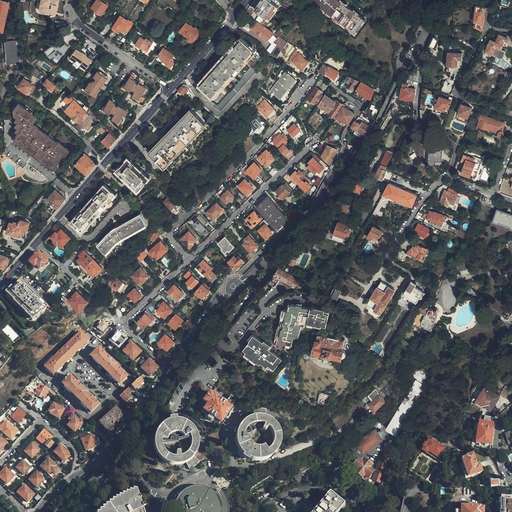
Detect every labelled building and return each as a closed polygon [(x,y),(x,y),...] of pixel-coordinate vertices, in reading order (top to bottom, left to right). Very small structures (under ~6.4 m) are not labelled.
[(9,0),(0,0),(0,30),(4,31),(9,0)] [(54,14),(56,7),(57,7),(58,3),(57,2),(57,0),(39,0),(38,7),(41,11),(54,14)] [(101,15),(108,6),(99,0),(96,0),(91,7),(94,9),(100,14),(101,15)] [(267,18),(277,4),(269,0),(261,0),(255,10),(267,18)] [(292,4),(286,0),(280,0),(279,2),(281,3),(281,4),(288,9),(290,6),(292,4)] [(364,18),(338,0),(314,0),(313,2),(355,32),(364,18)] [(479,30),(481,30),(481,28),(483,24),(485,9),(475,8),(473,26),(471,26),(470,29),(478,31),(479,30)] [(131,25),(119,17),(113,25),(118,29),(117,30),(119,32),(118,33),(123,36),(131,25)] [(240,25),(249,31),(253,26),(246,22),(245,22),(243,21),(241,24),(240,25)] [(277,43),(283,47),(286,43),(288,40),(284,36),(282,36),(280,34),(278,36),(276,34),(273,33),(274,32),(272,31),(259,22),(257,21),(253,26),(249,31),(250,32),(253,29),(257,32),(265,37),(268,39),(267,41),(265,43),(264,46),(266,47),(269,50),(270,50),(271,50),(272,50),(273,50),(275,46),(277,43)] [(186,22),(179,30),(187,37),(186,38),(187,40),(189,41),(191,39),(191,40),(200,30),(195,26),(194,27),(190,24),(189,25),(186,22)] [(187,37),(179,30),(178,31),(186,38),(187,37)] [(490,38),(485,51),(491,54),(500,57),(502,58),(505,50),(506,48),(503,47),(502,47),(501,47),(502,44),(503,40),(506,41),(507,38),(499,35),(497,39),(496,39),(495,39),(494,40),(490,38)] [(146,51),(152,43),(145,38),(144,40),(139,37),(130,51),(133,54),(138,47),(142,50),(143,49),(146,51)] [(18,39),(5,39),(6,63),(21,62),(21,56),(18,56),(18,48),(18,39)] [(59,57),(68,43),(64,41),(60,44),(56,39),(45,48),(50,55),(53,53),(59,57)] [(262,63),(237,40),(234,44),(205,75),(196,86),(199,89),(204,94),(211,99),(211,100),(218,103),(214,107),(218,109),(221,109),(262,63)] [(81,50),(76,46),(69,56),(86,67),(92,58),(87,54),(88,53),(82,49),(81,50)] [(167,63),(173,54),(163,47),(158,54),(163,58),(162,60),(167,63)] [(491,54),(485,51),(483,51),(480,59),(482,60),(508,70),(510,65),(511,65),(511,61),(502,58),(500,57),(491,54)] [(462,60),(462,53),(447,52),(447,66),(456,66),(457,60),(462,60)] [(292,63),(289,67),(292,68),(299,73),(300,70),(307,61),(304,58),(296,53),(291,62),(292,63)] [(47,57),(40,62),(47,72),(54,67),(47,57)] [(336,70),(330,67),(327,66),(324,65),(320,69),(321,70),(320,72),(324,75),(325,74),(328,76),(334,79),(339,72),(336,70)] [(100,88),(98,86),(101,81),(104,83),(108,77),(98,70),(93,76),(96,77),(94,80),(93,80),(91,82),(90,81),(86,87),(90,90),(89,91),(95,95),(100,88)] [(406,83),(411,84),(412,80),(413,72),(408,71),(405,71),(405,74),(403,83),(406,83)] [(49,77),(43,72),(39,77),(42,79),(40,81),(44,84),(45,83),(50,86),(48,88),(48,89),(52,92),(54,90),(53,89),(57,84),(49,78),(49,77)] [(292,94),(296,88),(291,84),(295,79),(289,74),(288,74),(285,72),(278,82),(287,89),(287,90),(292,94)] [(27,79),(28,77),(26,76),(18,87),(27,94),(34,84),(27,79)] [(351,91),(358,81),(347,76),(344,81),(346,82),(347,83),(344,87),(346,88),(346,90),(348,91),(349,90),(351,91)] [(124,87),(129,91),(131,88),(135,91),(134,93),(132,95),(139,100),(147,87),(139,82),(138,84),(135,82),(136,80),(130,77),(124,87)] [(284,93),(290,98),(292,94),(287,90),(287,89),(278,82),(270,91),(273,94),(280,99),(284,93)] [(361,93),(370,99),(373,93),(374,90),(363,83),(361,82),(360,83),(355,89),(358,91),(361,93)] [(410,88),(411,84),(406,83),(403,83),(402,88),(400,98),(404,99),(413,100),(414,93),(413,93),(414,89),(410,88)] [(185,96),(189,91),(182,86),(178,90),(178,91),(182,95),(183,94),(185,96)] [(323,96),(324,94),(320,91),(315,87),(312,92),(308,99),(312,102),(313,101),(318,104),(323,96)] [(189,91),(185,96),(192,100),(195,97),(191,92),(189,91)] [(74,97),(71,95),(70,97),(66,93),(61,98),(68,104),(72,99),(74,97)] [(327,95),(324,94),(323,96),(318,104),(326,110),(329,112),(331,108),(336,101),(333,99),(327,95)] [(363,111),(362,112),(364,113),(372,118),(377,109),(383,98),(375,94),(374,96),(373,101),(372,101),(370,102),(369,104),(368,103),(365,107),(363,111)] [(452,97),(450,96),(449,96),(448,99),(439,96),(436,106),(445,109),(446,106),(449,107),(450,103),(452,97)] [(103,108),(109,112),(111,110),(114,112),(113,114),(111,117),(118,122),(126,109),(118,104),(117,105),(114,104),(115,102),(109,98),(103,108)] [(68,104),(64,109),(78,121),(86,112),(72,99),(68,104)] [(277,111),(265,99),(258,106),(270,117),(277,111)] [(344,105),(336,100),(336,101),(331,108),(329,112),(328,112),(330,114),(329,117),(332,118),(334,116),(336,117),(336,116),(342,108),(343,106),(344,105)] [(18,110),(16,113),(13,111),(13,143),(32,157),(58,177),(67,167),(58,160),(63,154),(64,154),(68,150),(57,141),(56,143),(50,139),(51,138),(44,133),(43,134),(38,129),(39,128),(32,123),(36,117),(19,102),(15,108),(18,110)] [(193,106),(188,102),(145,145),(150,150),(193,106)] [(458,114),(466,117),(467,118),(469,113),(469,114),(471,108),(460,104),(460,105),(459,104),(458,108),(459,108),(457,114),(458,114)] [(204,132),(208,128),(214,122),(193,106),(150,150),(160,160),(158,162),(163,167),(165,165),(168,168),(204,132)] [(351,119),(355,113),(343,106),(342,108),(336,116),(347,124),(351,119)] [(86,112),(78,121),(84,127),(95,115),(92,111),(89,108),(86,112)] [(247,123),(245,125),(251,130),(252,129),(256,132),(260,128),(263,125),(260,122),(263,119),(257,113),(254,116),(250,113),(243,120),(247,123)] [(477,126),(487,130),(488,130),(498,133),(498,134),(499,135),(500,136),(501,136),(502,135),(502,134),(502,133),(501,131),(503,126),(504,123),(497,121),(483,115),(481,115),(480,115),(478,116),(478,117),(478,118),(478,119),(478,120),(479,121),(478,123),(477,126)] [(353,122),(351,126),(364,135),(369,126),(362,122),(363,120),(359,117),(356,121),(355,120),(353,122)] [(293,135),(300,129),(294,123),(288,129),(293,135)] [(251,130),(245,125),(242,128),(248,134),(251,130)] [(260,128),(256,132),(259,135),(259,134),(263,130),(266,127),(264,126),(261,129),(260,128)] [(107,147),(115,139),(109,133),(101,140),(107,147)] [(286,141),(279,134),(277,136),(275,135),(273,136),(274,138),(273,139),(279,147),(286,141)] [(242,144),(248,150),(255,142),(250,137),(242,144)] [(88,153),(91,150),(86,145),(83,148),(88,153)] [(333,156),(336,149),(334,148),(327,145),(326,147),(323,154),(322,157),(324,159),(329,164),(333,156)] [(428,160),(428,163),(429,163),(430,164),(433,164),(434,163),(441,163),(442,154),(442,147),(435,147),(430,147),(430,149),(429,149),(428,160)] [(264,153),(273,161),(276,157),(272,154),(273,153),(270,151),(267,149),(264,153)] [(375,176),(383,180),(387,171),(386,171),(388,167),(387,166),(392,157),(394,153),(387,150),(381,162),(375,176)] [(424,151),(411,151),(412,161),(419,161),(419,156),(424,156),(424,151)] [(88,169),(94,164),(91,161),(92,159),(84,152),(75,163),(83,171),(83,172),(84,173),(86,173),(88,171),(88,169)] [(269,165),(273,161),(264,153),(260,157),(262,160),(265,163),(265,162),(269,165)] [(474,166),(475,161),(476,159),(471,157),(464,154),(461,161),(465,162),(463,168),(461,173),(470,176),(471,174),(472,175),(473,172),(475,167),(474,166)] [(312,170),(318,163),(316,161),(317,160),(313,157),(310,160),(313,163),(309,167),(312,170)] [(147,174),(141,169),(132,160),(131,161),(128,158),(117,171),(131,184),(139,190),(149,178),(146,175),(147,174)] [(263,169),(254,162),(246,171),(250,175),(251,174),(255,178),(258,174),(263,169)] [(319,164),(318,163),(312,170),(315,173),(319,169),(321,170),(323,167),(320,164),(319,164)] [(485,166),(480,178),(487,181),(492,168),(485,166)] [(299,184),(302,180),(300,177),(301,176),(296,171),(290,177),(293,180),(294,179),(299,184)] [(383,180),(389,183),(394,173),(390,172),(387,171),(383,180)] [(360,193),(365,182),(363,180),(359,178),(358,180),(353,190),(360,193)] [(254,187),(246,179),(239,185),(248,194),(254,187)] [(305,183),(302,180),(299,184),(304,189),(303,189),(306,192),(312,186),(307,182),(305,183)] [(70,221),(84,233),(119,194),(114,190),(105,182),(102,186),(101,185),(93,194),(94,195),(82,209),(81,208),(73,217),(74,218),(70,221)] [(372,213),(381,218),(389,204),(392,197),(397,200),(411,206),(416,195),(415,194),(405,190),(395,185),(389,183),(382,196),(372,213)] [(290,192),(283,184),(276,190),(280,194),(278,197),(281,200),(290,192)] [(220,189),(217,192),(227,203),(231,199),(234,195),(229,190),(224,185),(220,189)] [(457,195),(448,192),(444,190),(440,202),(448,205),(450,201),(454,203),(457,195)] [(56,208),(64,199),(54,191),(47,200),(56,208)] [(174,201),(169,196),(163,202),(173,213),(180,206),(174,201)] [(288,219),(268,196),(263,201),(257,206),(277,229),(282,224),(288,219)] [(344,201),(341,210),(348,212),(351,204),(344,201)] [(212,217),(214,219),(219,213),(222,210),(216,204),(208,212),(207,213),(208,214),(207,215),(210,218),(212,217)] [(507,226),(511,227),(511,214),(497,209),(495,215),(493,221),(507,226)] [(436,218),(445,222),(446,219),(446,217),(434,212),(434,213),(428,210),(427,212),(426,214),(436,218)] [(261,219),(255,212),(246,219),(253,227),(261,219)] [(124,236),(148,224),(143,213),(140,214),(140,215),(118,227),(111,232),(100,243),(99,242),(97,244),(106,252),(117,241),(124,236)] [(443,226),(445,222),(436,218),(426,214),(425,218),(431,220),(430,221),(443,226)] [(200,229),(203,225),(202,224),(205,221),(199,215),(193,221),(193,222),(200,229)] [(28,222),(16,218),(15,221),(14,221),(13,223),(10,222),(7,230),(18,235),(18,233),(24,235),(26,227),(28,228),(30,223),(28,222)] [(349,230),(351,226),(338,221),(336,227),(333,233),(346,238),(348,239),(350,234),(348,233),(349,230)] [(260,244),(262,247),(276,235),(265,223),(259,230),(266,238),(260,244)] [(429,230),(425,227),(419,223),(417,226),(415,229),(417,231),(416,232),(416,233),(424,238),(429,230)] [(381,237),(383,232),(373,226),(368,236),(367,238),(375,242),(378,243),(381,237)] [(70,237),(66,233),(61,229),(58,233),(56,231),(51,236),(55,239),(54,240),(55,242),(56,243),(58,243),(59,243),(62,246),(70,237)] [(156,230),(150,239),(154,242),(160,233),(156,230)] [(196,239),(190,232),(189,231),(181,239),(190,248),(194,244),(193,243),(196,239)] [(258,245),(249,235),(247,237),(245,239),(247,241),(244,244),(250,252),(254,248),(258,245)] [(234,246),(226,236),(219,242),(223,247),(222,248),(226,252),(229,249),(230,251),(234,246)] [(425,251),(426,249),(422,247),(422,246),(422,245),(417,243),(418,242),(411,239),(411,241),(410,241),(411,242),(414,244),(412,249),(411,248),(410,249),(409,252),(410,253),(414,255),(418,257),(419,258),(421,260),(422,259),(424,255),(425,251)] [(158,259),(168,249),(160,242),(149,253),(153,257),(155,255),(158,259)] [(91,253),(84,247),(82,249),(83,250),(80,254),(82,255),(78,260),(79,260),(78,262),(84,268),(91,261),(93,258),(89,255),(91,253)] [(42,265),(47,260),(43,256),(41,257),(37,252),(34,255),(34,256),(28,262),(33,267),(35,265),(39,269),(39,268),(40,269),(42,266),(42,265)] [(142,252),(135,259),(139,262),(145,255),(142,252)] [(0,264),(0,265),(0,269),(4,271),(7,268),(4,267),(6,263),(7,263),(10,258),(7,257),(8,256),(1,253),(0,255),(0,264)] [(63,263),(66,266),(75,256),(72,253),(63,263)] [(231,266),(233,268),(234,268),(236,269),(239,265),(240,266),(245,262),(237,253),(229,261),(232,264),(231,266)] [(91,261),(84,268),(91,275),(97,270),(98,271),(102,267),(93,258),(91,261)] [(202,273),(210,265),(204,259),(196,267),(202,273)] [(472,261),(458,264),(458,266),(458,272),(473,269),(472,261)] [(213,268),(210,265),(202,273),(205,276),(207,275),(213,280),(217,275),(212,269),(213,268)] [(300,279),(280,266),(271,279),(276,283),(280,277),(294,287),(300,279)] [(148,275),(139,267),(130,276),(131,277),(136,282),(139,285),(141,283),(142,282),(148,275)] [(199,280),(189,271),(183,277),(187,281),(185,283),(190,288),(199,280)] [(121,292),(125,284),(115,279),(111,287),(121,292)] [(42,305),(18,281),(6,293),(15,301),(14,302),(26,313),(26,314),(31,319),(34,316),(35,317),(41,312),(45,308),(42,305)] [(387,302),(395,290),(389,287),(381,282),(375,292),(367,304),(374,309),(374,310),(380,314),(387,302)] [(421,297),(424,292),(416,286),(416,285),(412,282),(403,294),(416,302),(419,298),(421,297)] [(475,282),(467,282),(467,287),(472,287),(475,291),(479,289),(475,282)] [(184,293),(175,284),(168,291),(173,295),(174,294),(178,299),(184,293)] [(207,293),(209,291),(202,284),(200,286),(195,291),(202,297),(206,293),(207,293)] [(334,287),(330,295),(338,299),(342,290),(334,287)] [(141,295),(134,288),(128,294),(135,301),(141,295)] [(87,301),(76,291),(67,301),(78,311),(87,301)] [(181,303),(190,297),(188,293),(178,299),(181,303)] [(172,309),(163,301),(156,309),(164,317),(172,309)] [(306,322),(310,323),(327,327),(330,314),(325,313),(326,311),(326,310),(311,306),(311,308),(302,306),(296,305),(289,303),(288,310),(285,310),(277,342),(277,345),(286,347),(287,343),(291,344),(293,335),(294,331),(298,332),(303,333),(305,325),(306,322)] [(434,321),(437,316),(436,316),(438,313),(438,310),(435,309),(433,310),(430,309),(429,309),(429,306),(428,306),(427,306),(426,306),(425,306),(422,305),(417,316),(414,315),(411,323),(430,331),(435,321),(434,321)] [(114,311),(116,313),(120,317),(122,314),(115,308),(114,310),(114,311)] [(277,342),(285,310),(283,309),(275,341),(277,342)] [(149,324),(155,317),(150,313),(148,315),(145,313),(137,322),(143,329),(148,324),(149,324)] [(180,323),(182,321),(175,315),(168,323),(175,329),(176,328),(180,323)] [(106,328),(104,327),(106,325),(100,319),(93,327),(100,334),(106,328)] [(193,324),(187,319),(184,323),(190,328),(193,324)] [(400,339),(411,323),(409,321),(408,322),(403,331),(398,338),(400,339)] [(119,332),(116,329),(111,335),(112,337),(108,342),(117,351),(125,342),(118,334),(119,332)] [(343,349),(343,345),(344,340),(339,339),(328,336),(328,337),(318,334),(319,330),(313,329),(311,331),(311,333),(312,335),(312,336),(314,337),(313,343),(315,343),(313,352),(340,359),(341,358),(342,358),(345,357),(346,354),(344,351),(343,351),(343,349)] [(36,368),(34,370),(36,372),(36,373),(38,375),(39,376),(46,369),(53,375),(63,365),(63,364),(76,351),(77,351),(88,341),(79,332),(48,362),(44,366),(41,363),(36,368)] [(175,342),(167,334),(158,342),(163,346),(167,350),(175,342)] [(283,358),(270,349),(268,347),(271,344),(265,340),(264,342),(254,335),(250,341),(244,350),(247,352),(246,354),(260,363),(261,361),(267,366),(269,364),(275,368),(283,358)] [(106,347),(103,344),(91,356),(122,388),(128,381),(126,378),(127,378),(123,374),(124,373),(122,371),(123,370),(108,355),(107,356),(105,354),(104,355),(101,352),(106,347)] [(141,353),(134,347),(131,344),(128,347),(122,353),(132,363),(141,353)] [(271,375),(275,368),(269,364),(267,366),(261,361),(260,363),(246,354),(247,352),(244,350),(243,351),(241,353),(244,356),(256,365),(256,364),(271,375)] [(383,362),(377,356),(375,359),(380,364),(383,362)] [(157,368),(149,361),(141,369),(149,377),(157,368)] [(396,436),(433,376),(416,365),(410,374),(417,379),(386,430),(396,436)] [(97,405),(86,393),(87,392),(81,387),(80,387),(69,376),(61,384),(89,413),(93,409),(97,405)] [(142,382),(139,378),(131,385),(136,392),(141,387),(139,385),(142,382)] [(41,389),(30,384),(25,388),(33,392),(34,393),(34,394),(35,394),(36,395),(37,396),(39,397),(43,398),(43,399),(44,399),(45,399),(44,398),(48,390),(43,387),(41,389)] [(493,405),(500,395),(497,393),(485,385),(484,388),(478,397),(476,399),(480,402),(490,409),(493,405)] [(131,393),(127,389),(119,396),(124,402),(130,397),(128,395),(131,393)] [(27,390),(20,397),(24,401),(27,404),(30,406),(34,401),(36,399),(27,390)] [(368,404),(374,411),(385,401),(375,390),(368,396),(372,401),(368,404)] [(213,394),(209,391),(202,400),(206,403),(201,410),(208,414),(206,416),(207,419),(209,421),(212,420),(213,418),(219,423),(224,417),(227,419),(230,416),(229,415),(233,410),(231,408),(231,407),(226,403),(226,402),(223,400),(222,401),(213,394)] [(327,403),(328,395),(320,393),(318,401),(327,403)] [(231,396),(226,402),(226,403),(231,407),(236,400),(231,396)] [(112,403),(98,416),(102,420),(99,423),(100,424),(107,431),(117,419),(118,421),(122,416),(115,408),(116,407),(112,403)] [(58,419),(63,410),(58,407),(58,408),(52,405),(50,409),(52,410),(49,414),(58,419)] [(25,415),(17,408),(10,416),(17,423),(25,415)] [(77,414),(72,410),(66,416),(69,418),(68,419),(70,421),(67,426),(74,432),(81,424),(74,417),(77,414)] [(249,411),(250,418),(246,419),(242,421),(239,423),(236,426),(234,429),(232,433),(231,437),(231,440),(231,444),(232,448),(234,452),(236,455),(238,457),(237,459),(243,463),(245,461),(246,462),(250,463),(254,463),(258,463),(262,462),(265,460),(268,458),(271,455),(274,452),(275,448),(276,444),(277,440),(276,436),(275,433),(274,429),(271,426),(268,423),(265,421),(260,419),(262,412),(259,411),(256,410),(253,410),(249,411)] [(164,419),(164,422),(163,423),(161,424),(158,425),(157,427),(155,429),(153,430),(152,433),(150,435),(150,437),(149,440),(149,442),(149,444),(149,446),(149,449),(150,452),(151,454),(152,457),(154,458),(156,461),(158,462),(160,464),(162,465),(165,466),(167,466),(170,467),(173,467),(175,466),(178,466),(181,464),(182,467),(184,471),(187,470),(188,469),(191,467),(193,465),(195,463),(189,458),(190,456),(192,454),(193,452),(193,450),(194,448),(194,446),(194,444),(194,441),(194,440),(193,438),(193,436),(192,434),(190,431),(189,430),(188,428),(187,427),(185,426),(183,424),(181,423),(179,422),(176,422),(175,421),(172,421),(171,421),(171,419),(167,419),(164,419)] [(13,428),(15,425),(12,422),(9,425),(6,422),(0,428),(0,430),(10,439),(17,432),(13,428)] [(492,434),(493,424),(491,424),(482,423),(479,422),(478,423),(477,430),(475,443),(477,443),(490,445),(492,434)] [(51,437),(43,430),(35,439),(44,446),(51,437)] [(364,452),(381,440),(379,436),(380,436),(381,435),(381,434),(381,433),(379,432),(378,432),(377,433),(375,430),(356,443),(356,444),(352,447),(355,452),(358,450),(358,451),(358,452),(360,452),(361,451),(362,451),(362,452),(363,452),(364,452)] [(85,450),(87,450),(95,446),(96,446),(95,445),(99,443),(97,439),(94,435),(92,436),(91,435),(81,438),(85,450)] [(429,439),(426,445),(423,450),(440,459),(446,448),(429,439)] [(39,450),(32,443),(24,451),(31,458),(39,450)] [(373,471),(369,468),(371,466),(364,460),(362,462),(358,459),(352,467),(353,467),(351,470),(354,473),(355,472),(361,478),(361,479),(371,486),(374,482),(380,483),(393,446),(386,444),(373,478),(370,476),(373,471)] [(70,453),(61,445),(54,453),(62,461),(70,453)] [(334,454),(338,461),(349,454),(345,447),(334,454)] [(423,450),(422,452),(439,461),(440,459),(423,450)] [(473,456),(473,455),(467,457),(462,459),(465,471),(463,472),(465,478),(479,473),(481,472),(479,464),(476,466),(473,456)] [(41,467),(48,474),(51,472),(54,474),(58,470),(55,467),(56,466),(49,459),(41,467)] [(337,468),(334,461),(311,471),(314,479),(337,468)] [(23,476),(31,467),(26,463),(18,471),(23,476)] [(51,472),(48,474),(53,479),(61,471),(56,466),(55,467),(58,470),(54,474),(51,472)] [(14,476),(5,467),(0,472),(0,477),(2,480),(6,484),(14,476)] [(36,487),(43,480),(43,479),(36,472),(29,480),(36,487)] [(302,472),(294,477),(298,483),(305,477),(302,472)] [(34,495),(24,485),(17,492),(27,502),(34,495)] [(141,511),(140,507),(142,506),(141,504),(139,505),(133,489),(129,489),(129,491),(126,491),(126,492),(122,492),(122,494),(118,494),(118,496),(115,496),(115,498),(111,498),(112,500),(108,500),(108,502),(105,502),(105,505),(101,505),(102,507),(98,508),(99,510),(95,510),(95,511),(141,511)] [(211,494),(209,496),(207,494),(204,492),(201,491),(197,489),(193,489),(189,489),(186,490),(181,493),(179,494),(176,497),(176,498),(174,500),(172,503),(171,508),(171,511),(221,511),(222,511),(222,509),(221,507),(221,506),(221,503),(220,501),(219,500),(219,498),(218,497),(217,495),(216,494),(215,493),(214,492),(211,494)] [(330,495),(316,511),(339,511),(345,506),(330,495)] [(511,511),(511,498),(499,498),(498,511),(511,511)] [(280,505),(284,509),(288,504),(284,500),(280,505)]
